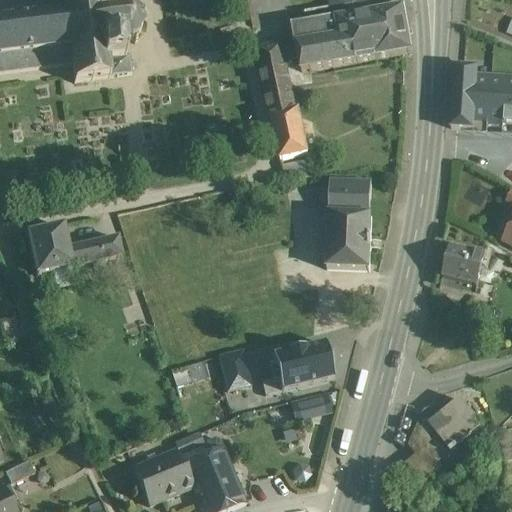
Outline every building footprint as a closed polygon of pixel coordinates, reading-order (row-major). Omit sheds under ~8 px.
[(59,0),(10,6),(0,7),(0,76),(73,67),(75,85),(132,78),(132,71),(135,71),(134,63),(131,63),(130,58),(125,59),(123,43),(133,41),(135,44),(137,43),(135,39),(141,31),(147,32),(147,29),(142,28),(141,20),(146,16),(144,14),(140,17),(131,11),(133,6),(130,5),(129,10),(119,10),(117,0),(59,0)] [(328,0),(332,21),(337,20),(338,22),(393,12),(391,0),(328,0)] [(332,21),(292,28),(295,49),(297,49),(301,74),(412,55),(404,10),(393,12),(338,22),(337,20),(332,21)] [(295,114),(281,47),(257,52),(271,119),(295,114)] [(477,71),(455,69),(451,131),(472,132),(473,127),(477,76),(477,71)] [(511,78),(477,76),(473,127),(511,129),(511,78)] [(295,114),(271,119),(281,162),(308,156),(299,113),(295,114)] [(306,165),(281,165),(284,179),(308,179),(306,165)] [(372,187),(330,185),(329,216),(370,218),(372,187)] [(370,218),(329,216),(327,271),(370,273),(372,218),(370,218)] [(112,219),(98,222),(103,244),(116,241),(112,219)] [(103,244),(68,251),(63,229),(27,237),(35,277),(122,259),(118,241),(116,241),(103,244)] [(485,257),(451,248),(442,278),(477,288),(485,257)] [(272,358),(280,394),(333,382),(325,346),(272,358)] [(250,388),(242,353),(218,358),(227,394),(250,388)] [(186,368),(191,386),(207,381),(202,364),(186,368)] [(170,373),(175,390),(191,386),(186,368),(170,373)] [(292,420),(335,418),(333,396),(290,398),(292,420)] [(439,412),(431,413),(422,420),(410,448),(409,447),(408,448),(415,457),(396,473),(412,494),(432,477),(436,482),(490,438),(460,402),(443,416),(439,412)] [(207,457),(183,467),(186,473),(194,491),(202,511),(234,511),(246,507),(223,451),(220,444),(215,441),(206,445),(205,451),(207,457)] [(175,455),(133,472),(149,510),(194,491),(186,473),(184,474),(175,455)] [(26,465),(4,476),(10,488),(32,477),(26,465)] [(291,473),(294,482),(304,484),(310,477),(307,467),(297,465),(291,473)] [(478,479),(459,494),(466,504),(486,489),(478,479)] [(14,511),(4,489),(0,491),(0,511),(14,511)]
